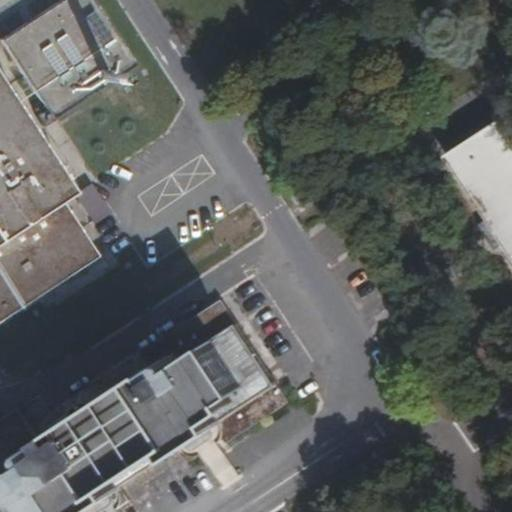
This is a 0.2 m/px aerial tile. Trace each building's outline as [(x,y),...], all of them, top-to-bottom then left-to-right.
[(60,0),(0,39),(0,42),(53,123),(131,71),(84,0),(60,0)] [(0,322),(99,258),(80,229),(62,203),(76,195),(0,79),(0,322)] [(511,134),(503,121),(449,155),(511,250),(511,134)] [(62,203),(80,229),(93,221),(76,195),(62,203)] [(0,419),(0,511),(113,511),(131,501),(117,479),(174,442),(188,464),(224,439),(227,442),(291,401),(224,298),(141,351),(151,366),(49,431),(49,435),(40,440),(19,407),(0,419)]
